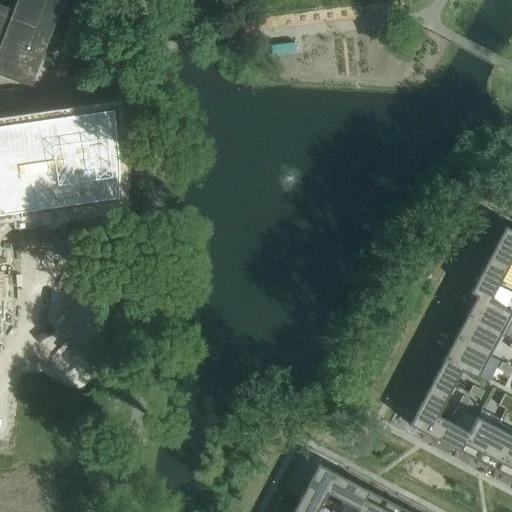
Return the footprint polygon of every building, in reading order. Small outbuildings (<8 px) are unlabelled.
[(0,5),(0,41),(2,43),(0,48),(0,73),(31,85),(62,0),(17,0),(14,11),(0,5)] [(0,323),(1,323),(2,323),(3,323),(8,320),(9,320),(9,319),(10,319),(10,318),(11,318),(11,317),(12,317),(12,316),(12,315),(12,314),(12,313),(12,312),(12,311),(12,310),(11,310),(11,309),(11,308),(10,308),(10,307),(9,307),(3,303),(2,303),(1,303),(0,302),(0,226),(0,227),(5,223),(10,221),(15,220),(102,207),(101,200),(119,197),(119,168),(114,109),(0,125),(0,323)] [(511,230),(505,227),(487,262),(505,272),(511,259),(511,230)] [(487,262),(470,293),(476,297),(477,296),(489,302),(490,301),(505,272),(487,262)] [(476,297),(466,317),(500,335),(511,314),(511,313),(490,301),(489,302),(477,296),(476,297)] [(466,317),(455,338),(489,356),(500,335),(466,317)] [(455,338),(443,359),(462,369),(462,370),(477,379),(478,378),(489,356),(455,338)] [(443,359),(427,391),(446,401),(462,370),(462,369),(443,359)] [(501,363),(498,370),(508,376),(511,368),(501,363)] [(473,387),(469,394),(480,399),(484,392),(473,387)] [(427,391),(409,425),(428,435),(438,416),(446,401),(427,391)] [(504,396),(498,407),(505,411),(511,400),(504,396)] [(463,397),(457,408),(464,412),(470,401),(463,397)] [(457,408),(451,418),(459,422),(464,412),(457,408)] [(438,416),(428,435),(459,452),(469,433),(468,432),(438,416)] [(469,433),(459,452),(478,462),(496,428),(477,418),(476,417),(468,432),(469,433)] [(511,435),(496,428),(478,462),(497,472),(511,444),(511,435)] [(511,444),(497,472),(511,479),(511,444)] [(318,464),(301,498),(320,508),(327,493),(337,474),(336,474),(318,464)] [(337,474),(327,493),(358,509),(359,510),(369,491),(337,474)] [(358,509),(356,511),(381,511),(388,501),(369,491),(359,510),(358,509)] [(301,498),(293,511),(317,511),(320,508),(301,498)] [(388,501),(381,511),(406,511),(407,511),(388,501)]
